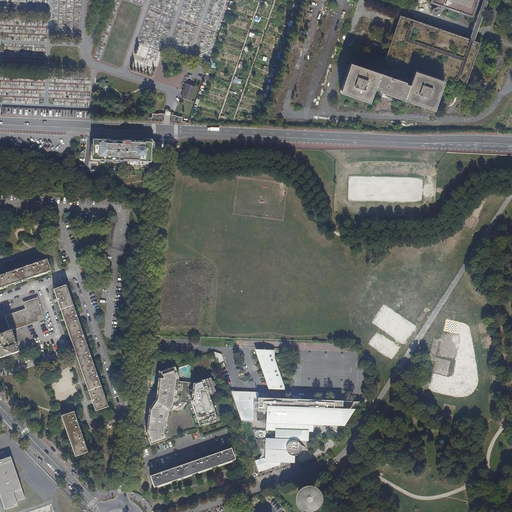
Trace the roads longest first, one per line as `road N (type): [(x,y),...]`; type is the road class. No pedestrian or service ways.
road 1 (track): [(511,189),(474,191),(436,232),(341,236),(316,223),(286,175),(266,167),(190,168),(173,141)]
road 2 (residential): [(122,502),(165,133)]
road 3 (primary): [(165,133),(511,144)]
road 4 (primary): [(0,123),(165,133)]
road 5 (secondary): [(12,419),(100,510)]
